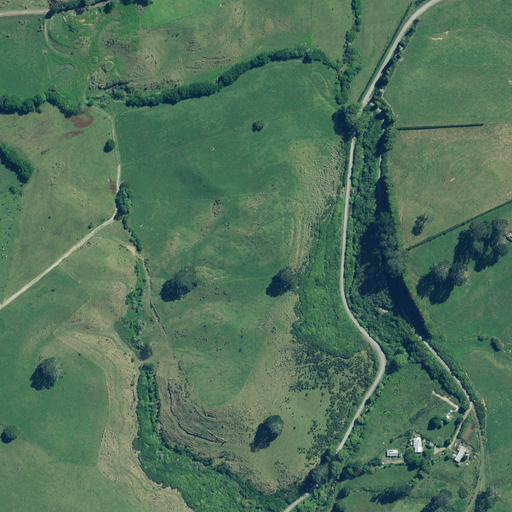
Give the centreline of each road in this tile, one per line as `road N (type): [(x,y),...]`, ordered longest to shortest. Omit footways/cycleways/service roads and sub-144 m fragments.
road 1 (unclassified): [(286,511),(314,488),(377,375),(377,353),(350,326),(340,287),(351,138),(368,91),(435,0)]
road 2 (track): [(364,99),(385,122),(381,235),(389,278),(475,412),(480,478),(468,511)]
road 3 (track): [(111,120),(118,196),(112,213),(0,305)]
